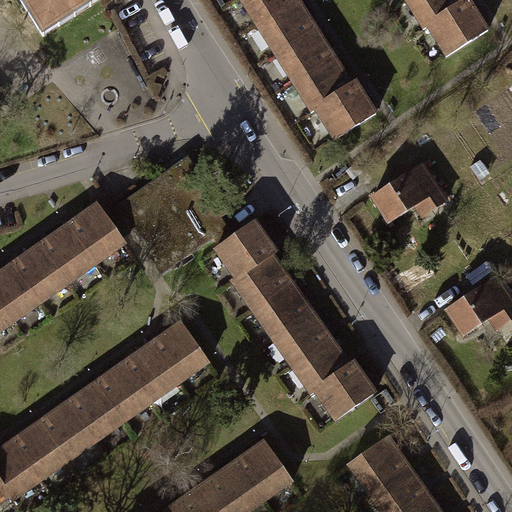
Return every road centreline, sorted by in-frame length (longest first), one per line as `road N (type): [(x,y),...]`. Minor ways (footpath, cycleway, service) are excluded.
road 1 (residential): [(227,105),(511,511)]
road 2 (residential): [(0,185),(172,132),(227,105)]
